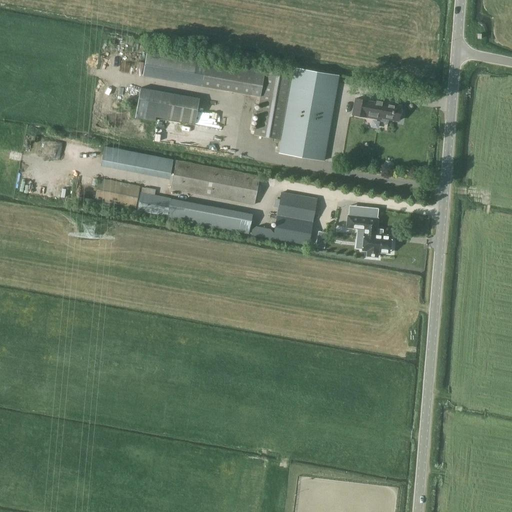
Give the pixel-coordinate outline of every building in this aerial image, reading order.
[(142,77),(260,97),(266,67),(256,66),(206,57),(197,55),(147,46),(142,77)] [(281,140),(282,134),(293,72),(266,67),(260,97),(254,135),(281,140)] [(339,76),(293,68),(293,72),(282,134),(281,140),(279,153),(324,161),(339,76)] [(390,102),(381,100),(380,104),(368,101),(355,99),(352,115),(365,117),(375,118),(375,116),(380,117),(398,121),(399,118),(401,116),(403,110),(401,108),(401,106),(389,104),(390,102)] [(100,166),(169,180),(173,160),(104,146),(100,166)] [(176,161),(170,189),(254,205),(260,177),(176,161)] [(94,200),(135,208),(139,187),(98,179),(94,200)] [(274,230),(253,226),(251,235),(308,245),(317,199),(281,193),(280,196),(278,196),(275,198),(274,206),(278,207),(274,230)] [(141,194),(137,211),(249,232),(252,215),(141,194)] [(391,249),(392,241),(390,241),(390,236),(374,234),(374,232),(370,232),(371,218),(348,216),(346,227),(358,229),(358,232),(364,232),(363,251),(367,251),(367,256),(377,257),(378,252),(389,253),(389,248),(391,249)] [(317,238),(315,247),(324,249),(326,240),(317,238)]
